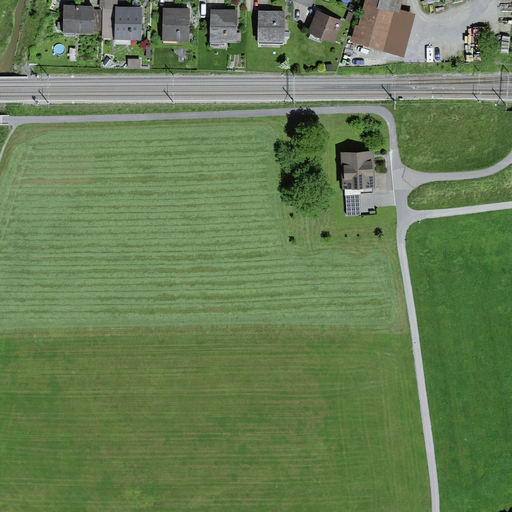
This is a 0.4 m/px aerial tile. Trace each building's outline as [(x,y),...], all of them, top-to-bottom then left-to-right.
[(101,0),(101,8),(103,8),(103,10),(102,39),(115,39),(116,7),(116,0),(101,0)] [(366,0),(354,41),(403,56),(415,15),(401,11),(403,0),(366,0)] [(350,4),(348,10),(355,13),(357,7),(350,4)] [(94,7),(64,6),(63,34),(93,35),(93,32),(94,10),(94,7)] [(142,8),(116,7),(115,39),(115,40),(141,41),(142,8)] [(190,10),(163,9),(162,42),(189,43),(190,10)] [(103,10),(94,10),(93,32),(102,32),(103,10)] [(238,11),(211,10),(210,43),(237,43),(237,41),(237,33),(238,11)] [(344,21),(317,11),(308,33),(335,44),(344,21)] [(285,12),(258,12),(258,43),(284,43),(285,12)] [(354,14),(348,12),(344,20),(350,23),(354,14)] [(107,58),(103,64),(109,69),(114,62),(107,58)] [(141,60),(128,60),(128,70),(141,70),(141,60)] [(379,151),(346,153),(348,190),(380,189),(379,151)]
